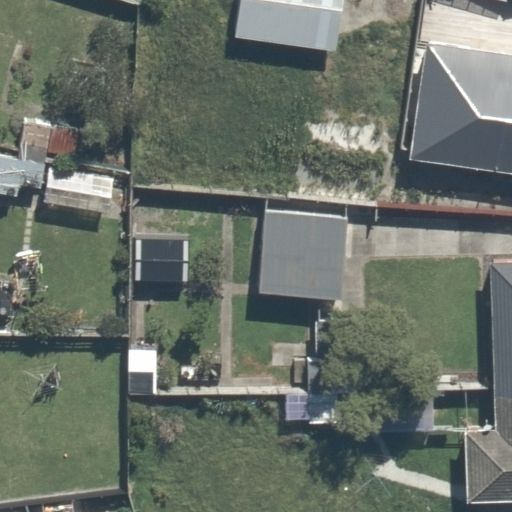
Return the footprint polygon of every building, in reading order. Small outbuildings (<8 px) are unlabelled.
[(190,0),(188,21),(328,36),(332,0),(190,0)] [(511,39),(406,27),(393,146),(504,159),(502,178),(511,178),(511,39)] [(337,246),(406,250),(409,203),(254,194),(249,275),(335,280),(337,246)] [(511,241),(481,241),(480,407),(480,415),(460,415),(460,487),(479,487),(479,498),(511,497),(511,241)] [(87,511),(82,446),(40,450),(45,511),(87,511)]
